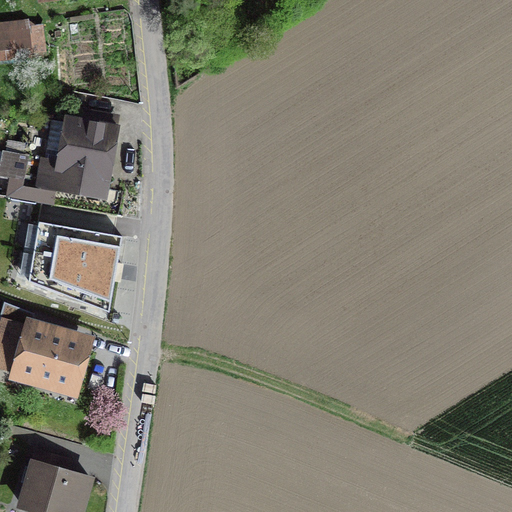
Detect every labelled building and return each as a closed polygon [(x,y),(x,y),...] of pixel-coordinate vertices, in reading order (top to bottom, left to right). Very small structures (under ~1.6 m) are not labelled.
[(27,21),(0,24),(0,47),(30,45),(31,51),(44,50),(42,26),(28,27),(27,21)] [(114,116),(74,109),(71,124),(55,121),(51,123),(47,146),(50,149),(66,152),(60,185),(100,192),(114,116)] [(52,204),(54,192),(22,186),(24,178),(21,177),(25,158),(5,154),(1,174),(11,175),(8,196),(52,204)] [(122,236),(39,222),(29,281),(109,312),(122,236)] [(85,346),(5,323),(0,341),(0,363),(74,384),(85,346)] [(61,457),(37,450),(21,505),(46,511),(63,511),(64,509),(74,511),(79,511),(90,477),(65,470),(65,473),(58,470),(61,457)]
